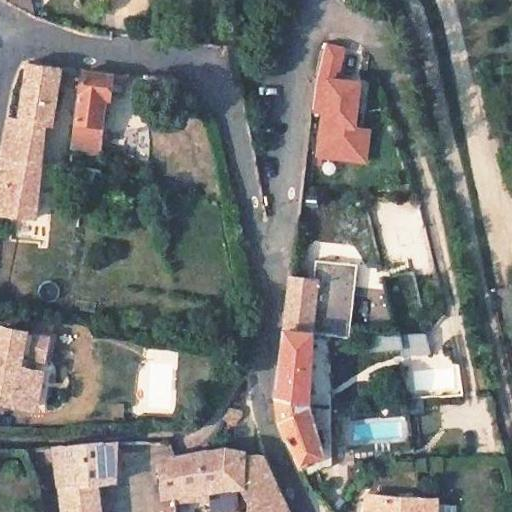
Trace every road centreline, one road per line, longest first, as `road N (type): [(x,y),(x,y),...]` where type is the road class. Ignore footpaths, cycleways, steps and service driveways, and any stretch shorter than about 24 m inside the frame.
road 1 (unclassified): [(3,31),(210,72),(226,99),(256,240),(275,274)]
road 2 (unclassified): [(275,274),(316,0)]
road 3 (unclassified): [(275,274),(265,421),(305,511)]
road 4 (track): [(0,436),(198,432)]
